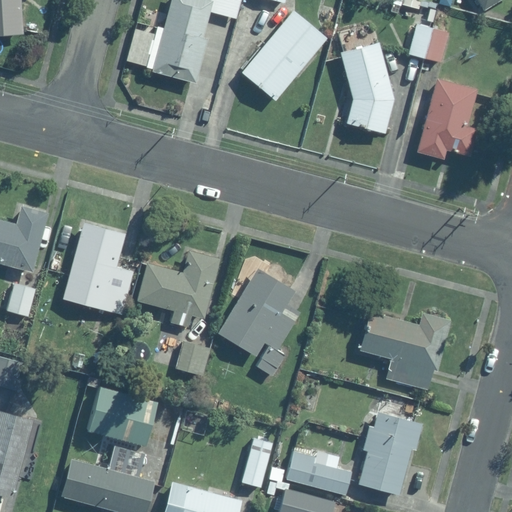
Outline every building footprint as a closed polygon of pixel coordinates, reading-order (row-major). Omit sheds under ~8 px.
[(18,0),(0,0),(0,38),(20,38),(18,0)] [(211,4),(206,2),(197,0),(172,0),(163,32),(155,30),(153,36),(135,30),(126,62),(144,68),(143,70),(192,84),(205,41),(201,40),(209,14),(211,4)] [(211,4),(209,14),(233,21),(239,0),(206,0),(206,2),(211,4)] [(500,0),(475,0),(484,12),(500,0)] [(325,42),(292,13),(239,74),(272,103),(325,42)] [(446,35),(415,26),(408,55),(439,63),(446,35)] [(378,47),(342,55),(352,99),(345,125),(382,135),(392,101),(383,63),(387,62),(385,52),(379,53),(378,47)] [(476,90),(435,79),(415,153),(442,161),(445,151),(469,158),(476,130),(466,128),(476,90)] [(16,224),(0,220),(0,263),(31,271),(45,213),(20,207),(16,224)] [(121,238),(83,227),(63,300),(116,315),(129,270),(114,266),(121,238)] [(202,319),(217,258),(182,249),(177,268),(148,261),(138,302),(172,310),(169,324),(187,328),(190,316),(202,319)] [(294,293),(259,270),(218,332),(258,359),(254,365),(270,375),(283,354),(275,349),(297,315),(284,307),(294,293)] [(34,291),(14,285),(7,312),(27,317),(34,291)] [(421,326),(368,313),(359,352),(390,359),(385,380),(426,390),(431,372),(437,373),(450,320),(424,314),(421,326)] [(22,358),(0,352),(0,386),(13,390),(22,358)] [(159,403),(100,386),(88,431),(147,447),(159,403)] [(0,496),(10,499),(33,414),(0,404),(0,496)] [(422,424),(378,413),(359,485),(401,495),(412,451),(415,451),(422,424)] [(272,443),(252,437),(240,482),(260,488),(272,443)] [(107,472),(69,461),(59,497),(112,511),(143,511),(152,483),(139,479),(145,458),(114,449),(107,472)] [(353,469),(290,451),(282,478),(346,496),(353,469)] [(239,511),(243,502),(169,482),(160,511),(239,511)] [(330,511),(334,502),(284,487),(276,511),(330,511)]
